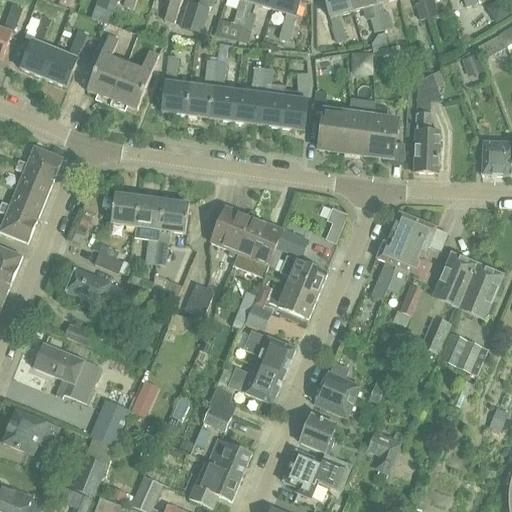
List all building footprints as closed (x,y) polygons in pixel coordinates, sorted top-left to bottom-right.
[(98,0),(92,20),(105,25),(109,26),(119,0),(98,0)] [(126,0),(124,7),(134,11),(137,0),(126,0)] [(165,22),(175,25),(184,0),(161,0),(171,3),(165,22)] [(200,0),(197,9),(189,6),(182,29),(201,35),(210,6),(213,7),(215,0),(200,0)] [(251,0),(250,4),(260,7),(273,11),(276,0),(251,0)] [(276,0),(273,11),(286,15),(296,18),(301,0),(276,0)] [(350,0),(325,0),(331,20),(340,17),(354,13),(350,0)] [(375,0),(350,0),(354,13),(363,11),(367,23),(371,22),(374,35),(384,32),(380,17),(377,7),(375,0)] [(464,0),(466,9),(477,6),(475,0),(464,0)] [(426,4),(430,19),(439,17),(435,1),(426,4)] [(426,4),(416,6),(420,22),(430,19),(426,4)] [(17,27),(24,9),(13,5),(7,23),(17,27)] [(247,14),(238,11),(234,27),(242,30),(247,14)] [(257,17),(247,14),(242,30),(252,33),(257,17)] [(389,14),(380,17),(384,32),(394,29),(389,14)] [(53,21),(43,17),(36,35),(46,39),(53,21)] [(294,28),(284,25),(279,41),(289,44),(294,28)] [(343,27),(332,30),(336,46),(347,42),(343,27)] [(511,27),(499,35),(507,48),(511,45),(511,27)] [(4,32),(0,30),(0,62),(3,64),(13,35),(4,32)] [(89,36),(80,32),(72,50),(81,53),(89,36)] [(482,56),(485,61),(507,48),(499,35),(478,48),(482,56)] [(88,93),(114,103),(127,66),(112,61),(119,42),(109,38),(88,93)] [(22,71),(44,80),(55,53),(43,47),(33,44),(22,71)] [(55,53),(44,80),(67,89),(78,62),(68,58),(55,53)] [(114,103),(138,113),(159,57),(149,54),(142,72),(127,66),(114,103)] [(485,72),(479,55),(463,61),(469,78),(485,72)] [(179,59),(169,58),(166,75),(177,77),(179,59)] [(355,75),(371,75),(371,59),(355,59),(355,75)] [(186,118),(210,121),(218,64),(208,63),(204,89),(190,87),(186,118)] [(210,121),(234,124),(238,93),(224,91),(227,65),(218,64),(210,121)] [(265,70),(254,69),(252,86),(263,87),(265,70)] [(274,71),(265,70),(263,87),(273,88),(274,71)] [(415,175),(439,176),(441,133),(432,133),(433,116),(430,116),(431,104),(442,103),(438,89),(445,87),(440,72),(418,83),(415,132),(416,132),(415,175)] [(308,75),(297,76),(298,94),(310,93),(308,75)] [(163,114),(186,118),(190,87),(176,85),(167,84),(163,114)] [(234,124),(258,127),(262,96),(251,95),(238,93),(234,124)] [(315,105),(324,107),(326,94),(317,93),(315,105)] [(258,127),(282,130),(286,99),(283,99),(262,96),(258,127)] [(282,130),(305,133),(309,102),(286,99),(282,130)] [(319,152),(344,155),(349,115),(324,112),(319,152)] [(344,155),(369,159),(374,118),(364,117),(349,115),(344,155)] [(369,159),(394,162),(399,122),(374,118),(369,159)] [(483,177),(508,179),(510,145),(484,144),(483,177)] [(18,166),(55,182),(63,160),(35,148),(28,165),(20,162),(18,166)] [(17,191),(46,203),(55,182),(18,166),(16,171),(24,174),(17,191)] [(0,209),(37,224),(46,203),(17,191),(10,207),(2,204),(0,209)] [(136,229),(140,199),(115,196),(111,226),(136,229)] [(165,203),(140,199),(136,229),(135,241),(148,243),(145,265),(157,266),(165,203)] [(157,266),(166,268),(171,234),(185,236),(190,206),(165,203),(157,266)] [(0,232),(0,233),(28,246),(37,224),(0,209),(0,210),(0,213),(6,217),(0,232)] [(229,257),(238,261),(255,221),(225,209),(211,244),(231,252),(229,257)] [(390,285),(417,222),(399,215),(387,245),(384,244),(377,261),(385,264),(371,297),(383,302),(390,285)] [(79,224),(88,228),(91,220),(82,217),(79,224)] [(259,269),(267,273),(270,268),(269,268),(278,247),(284,233),(255,221),(238,261),(244,263),(246,259),(261,265),(259,269)] [(437,230),(417,222),(390,285),(403,290),(409,274),(412,275),(412,279),(424,285),(432,265),(427,263),(427,262),(424,260),(437,230)] [(333,227),(329,239),(338,242),(342,231),(333,227)] [(284,233),(278,247),(302,257),(308,243),(284,233)] [(0,281),(11,286),(23,258),(0,248),(0,281)] [(95,266),(119,276),(124,264),(117,261),(120,253),(108,248),(105,256),(100,255),(95,266)] [(459,311),(478,266),(452,255),(432,299),(459,311)] [(287,286),(318,299),(327,276),(297,263),(297,262),(287,258),(280,275),(290,279),(287,286)] [(478,266),(459,311),(485,322),(504,277),(478,266)] [(76,270),(66,293),(102,308),(104,304),(110,307),(111,304),(117,306),(116,309),(131,316),(139,296),(124,290),(112,285),(112,286),(76,270)] [(131,276),(126,288),(150,297),(154,286),(131,276)] [(0,313),(11,286),(0,281),(0,313)] [(175,308),(182,290),(171,285),(164,304),(175,308)] [(185,312),(204,320),(215,294),(197,286),(185,312)] [(278,309),(308,322),(318,299),(287,286),(285,292),(275,288),(267,307),(277,310),(278,309)] [(403,342),(405,343),(425,293),(411,287),(400,313),(398,313),(393,324),(408,330),(403,342)] [(255,305),(257,298),(247,294),(237,321),(247,325),(255,305)] [(247,326),(264,334),(271,316),(255,309),(247,326)] [(189,321),(173,316),(168,330),(179,334),(186,331),(189,321)] [(421,350),(439,358),(451,327),(434,319),(421,350)] [(64,339),(95,352),(101,339),(69,326),(64,339)] [(257,368),(284,380),(296,352),(252,333),(250,337),(241,333),(235,349),(260,360),(257,368)] [(454,370),(478,379),(489,353),(466,343),(454,370)] [(57,395),(88,407),(93,395),(95,389),(103,370),(85,363),(85,364),(44,347),(34,371),(62,382),(57,395)] [(315,408),(348,421),(361,389),(347,383),(351,374),(336,367),(332,376),(329,375),(315,408)] [(209,408),(210,409),(211,408),(233,417),(237,406),(231,404),(235,392),(245,396),(272,407),(284,380),(257,368),(253,378),(236,370),(233,375),(224,371),(209,408)] [(369,403),(378,406),(387,385),(378,381),(369,403)] [(90,439),(115,450),(130,413),(114,405),(106,402),(90,439)] [(225,435),(233,417),(211,408),(210,409),(203,426),(225,435)] [(489,428),(500,433),(507,414),(496,410),(489,428)] [(4,445),(34,458),(38,447),(52,452),(57,440),(60,429),(48,424),(47,425),(17,413),(4,445)] [(325,456),(329,458),(334,444),(330,443),(337,427),(311,417),(300,445),(325,455),(325,456)] [(181,424),(171,420),(166,432),(175,436),(181,424)] [(405,435),(397,432),(394,440),(402,443),(405,435)] [(380,474),(389,477),(402,444),(375,434),(367,453),(386,460),(380,474)] [(207,466),(242,481),(252,456),(217,441),(207,466)] [(193,446),(183,442),(180,449),(190,453),(193,446)] [(296,495),(311,501),(319,484),(342,493),(352,468),(325,457),(323,464),(296,453),(283,485),(298,491),(296,495)] [(72,491),(94,500),(107,468),(85,459),(72,491)] [(189,502),(212,511),(213,511),(219,500),(232,505),(242,481),(207,466),(205,465),(196,487),(195,487),(189,502)] [(164,488),(143,479),(131,508),(139,511),(156,511),(153,511),(164,488)] [(0,511),(27,511),(32,501),(0,488),(0,511)] [(104,496),(129,507),(133,499),(114,491),(114,492),(107,489),(104,496)] [(88,511),(92,504),(80,499),(76,509),(74,511),(88,511)] [(180,511),(168,506),(165,511),(133,511),(101,500),(95,511),(180,511)]
